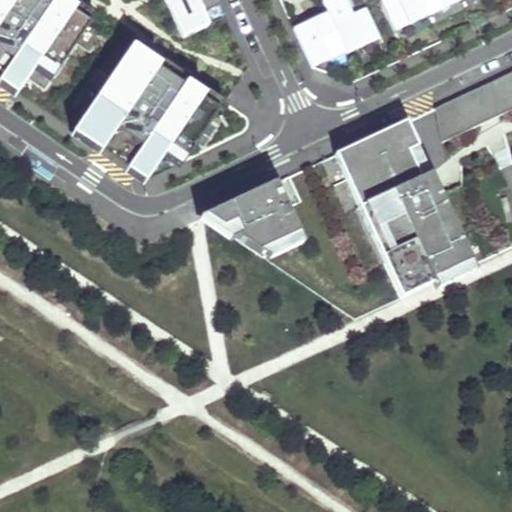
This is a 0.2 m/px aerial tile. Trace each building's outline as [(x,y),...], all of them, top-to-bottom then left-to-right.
[(0,0),(0,76),(2,75),(9,79),(20,87),(32,70),(38,61),(54,72),(88,25),(70,13),(72,9),(59,0),(0,0)] [(162,0),(182,39),(206,27),(202,18),(218,11),(219,10),(214,0),(162,0)] [(291,25),(312,69),(379,37),(364,7),(352,13),(345,0),(318,0),(323,10),(291,25)] [(383,0),(396,27),(456,0),(383,0)] [(76,4),(72,9),(70,13),(88,25),(92,15),(76,4)] [(223,22),(218,11),(202,18),(206,27),(208,30),(223,22)] [(158,65),(132,48),(75,132),(71,138),(99,157),(125,174),(143,186),(147,180),(163,157),(180,168),(186,160),(219,110),(224,102),(206,91),(204,95),(185,83),(187,78),(161,60),(158,65)] [(38,61),(32,70),(49,82),(54,72),(38,61)] [(496,82),(510,112),(511,110),(511,74),(507,77),(504,78),(496,82)] [(0,76),(0,87),(13,97),(20,87),(9,79),(2,75),(0,76)] [(492,84),(499,117),(510,112),(496,82),(492,84)] [(492,84),(491,85),(435,111),(438,127),(481,106),(481,125),(499,117),(492,84)] [(481,106),(438,127),(442,144),(481,125),(481,106)] [(407,124),(335,158),(346,183),(357,179),(370,207),(360,212),(372,239),(383,235),(395,261),(390,264),(401,287),(406,285),(412,296),(435,286),(433,283),(471,265),(431,177),(420,181),(408,154),(418,149),(407,124)] [(431,177),(418,149),(408,154),(420,181),(431,177)] [(357,179),(346,183),(360,212),(370,207),(357,179)] [(236,242),(258,256),(300,237),(276,186),(204,220),(236,242)] [(236,242),(204,220),(199,222),(231,245),(236,242)] [(383,235),(372,239),(401,301),(412,296),(406,285),(401,287),(390,264),(395,261),(383,235)] [(304,248),(300,237),(258,256),(269,264),(304,248)] [(433,283),(435,285),(439,293),(476,275),(471,265),(433,283)]
